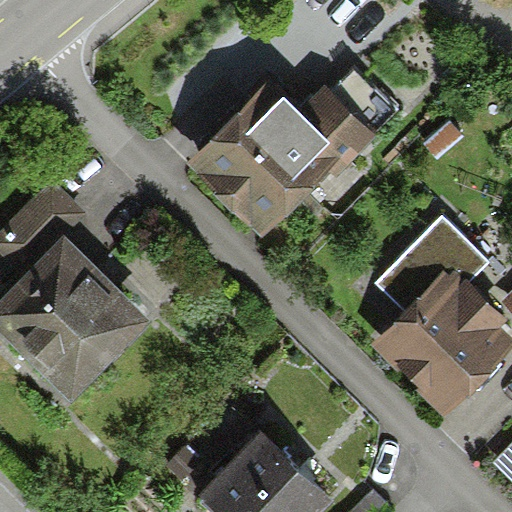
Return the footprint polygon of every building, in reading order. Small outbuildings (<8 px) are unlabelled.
[(264,70),(179,145),(256,232),(373,129),(326,77),(295,104),(264,70)] [(50,171),(0,222),(0,244),(18,262),(0,280),(0,307),(67,373),(135,303),(55,225),(80,199),(50,171)] [(437,255),(364,335),(439,402),(511,322),(437,255)] [(511,284),(499,298),(511,310),(511,284)] [(300,511),(321,490),(253,428),(196,491),(219,511),(300,511)] [(372,511),(381,503),(364,487),(339,511),(372,511)]
